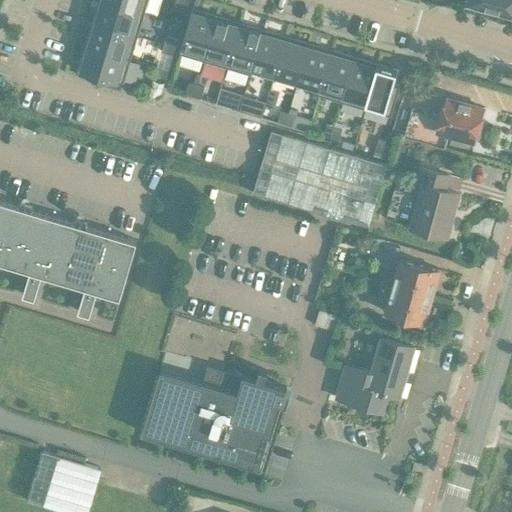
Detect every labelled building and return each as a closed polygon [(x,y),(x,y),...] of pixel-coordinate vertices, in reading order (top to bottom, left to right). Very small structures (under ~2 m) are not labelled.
[(98,14),(95,23),(137,36),(144,13),(100,0),(99,0),(96,13),(98,14)] [(100,0),(144,13),(148,0),(100,0)] [(184,0),(175,0),(174,5),(186,9),(188,1),(184,0)] [(511,0),(469,0),(469,1),(511,14),(511,0)] [(192,11),(180,53),(204,60),(217,16),(203,12),(203,14),(192,11)] [(231,20),(217,16),(204,60),(227,67),(239,26),(230,23),(231,20)] [(130,59),(137,36),(95,23),(93,33),(90,32),(86,46),(130,59)] [(250,74),(263,30),(249,26),(248,29),(239,26),(227,67),(250,74)] [(253,67),(275,74),(285,39),(276,36),(277,34),(263,30),(250,74),(253,67)] [(166,36),(164,44),(175,47),(178,39),(166,36)] [(295,42),(285,39),(275,74),(298,81),(309,43),(295,39),(295,42)] [(331,53),(322,50),(323,47),(309,43),(298,81),(320,88),(318,94),(319,95),(331,53)] [(175,47),(164,44),(161,52),(173,55),(175,47)] [(123,83),(130,59),(86,46),(82,59),(85,60),(81,70),(123,83)] [(319,95),(342,102),(355,57),(341,53),(340,56),(331,53),(319,95)] [(342,102),(365,108),(378,64),(377,64),(376,66),(368,64),(368,61),(355,57),(342,102)] [(391,116),(397,97),(400,85),(393,83),(397,70),(378,64),(365,108),(391,116)] [(169,70),(157,67),(154,75),(166,78),(169,70)] [(189,82),(185,94),(193,96),(196,85),(189,82)] [(196,85),(193,96),(201,99),(204,87),(196,85)] [(231,108),(239,110),(242,98),(235,96),(231,108)] [(412,108),(404,136),(445,148),(449,133),(475,141),(476,138),(479,136),(481,128),(480,125),(484,108),(446,97),(443,109),(440,108),(437,116),(412,108)] [(242,98),(239,110),(247,112),(250,101),(242,98)] [(285,124),(288,112),(281,110),(277,122),(285,124)] [(288,112),(285,124),(293,126),(296,115),(288,112)] [(331,138),(334,126),(327,124),(323,135),(331,138)] [(334,126),(331,138),(339,140),(342,128),(334,126)] [(253,193),(369,227),(387,165),(271,131),(253,193)] [(374,150),(382,153),(386,141),(378,139),(374,150)] [(455,210),(459,194),(445,190),(450,175),(423,168),(418,183),(423,184),(412,225),(444,235),(452,209),(455,210)] [(137,241),(0,199),(0,261),(30,271),(23,295),(35,298),(42,274),(86,287),(79,311),(90,315),(98,290),(120,297),(137,241)] [(394,285),(433,297),(441,270),(402,258),(394,285)] [(433,297),(394,285),(386,312),(425,323),(433,297)] [(319,310),(314,325),(334,330),(338,315),(319,310)] [(360,319),(341,314),(338,324),(357,330),(360,319)] [(346,365),(337,397),(337,398),(383,411),(388,393),(401,397),(415,346),(381,336),(371,372),(346,365)] [(166,353),(142,432),(261,468),(280,404),(286,406),(290,392),(285,391),(286,387),(264,380),(267,371),(245,365),(242,375),(236,373),(237,371),(228,369),(227,371),(166,353)] [(70,511),(86,511),(100,466),(42,449),(27,499),(70,511)]
